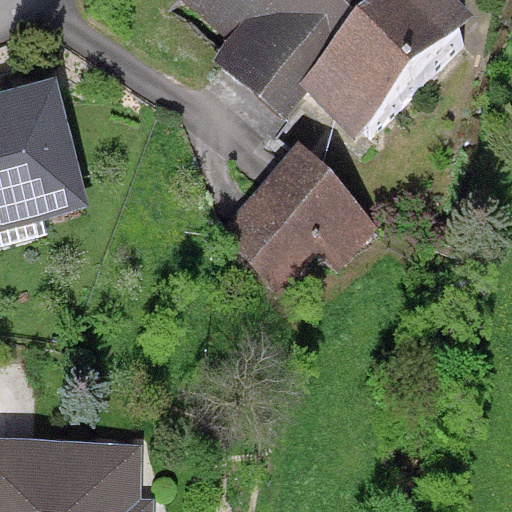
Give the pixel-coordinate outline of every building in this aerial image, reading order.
[(471,9),(461,0),(176,0),(228,46),(215,61),(284,122),(309,95),(356,137),(471,9)] [(58,78),(0,92),(0,230),(43,220),(91,208),(58,78)] [(303,147),(218,227),(279,292),(322,252),(338,269),(381,229),(303,147)] [(0,246),(46,235),(43,220),(0,230),(0,246)] [(0,511),(153,511),(154,499),(142,499),(143,442),(0,439),(0,511)]
